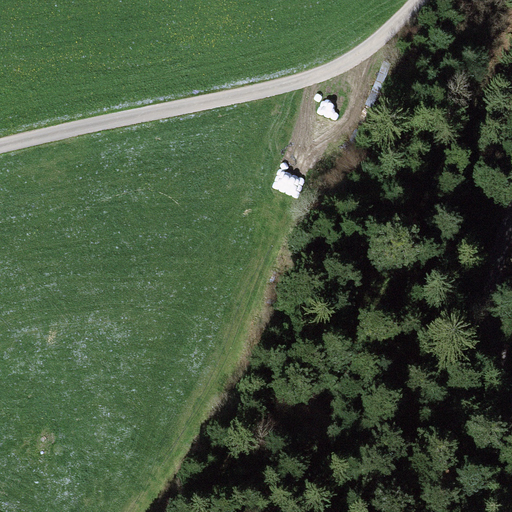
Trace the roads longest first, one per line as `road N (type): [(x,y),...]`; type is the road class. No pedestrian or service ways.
road 1 (unclassified): [(420,0),(331,69),(0,148)]
road 2 (unclassified): [(511,386),(491,296),(511,219)]
